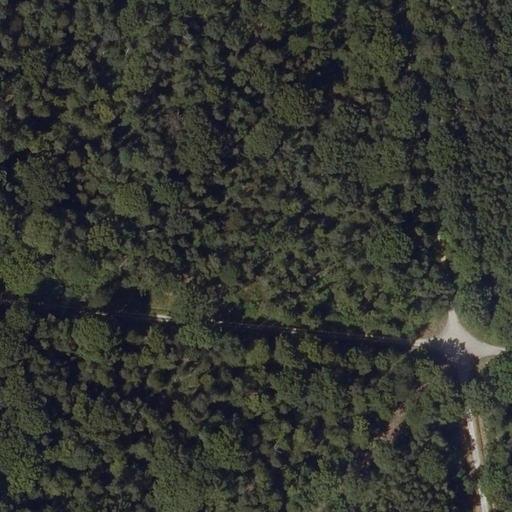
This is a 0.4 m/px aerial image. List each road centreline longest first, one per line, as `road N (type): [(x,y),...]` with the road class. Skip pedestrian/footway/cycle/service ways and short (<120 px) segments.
road 1 (track): [(0,305),(459,346)]
road 2 (track): [(401,0),(459,346)]
road 3 (track): [(459,346),(488,511)]
